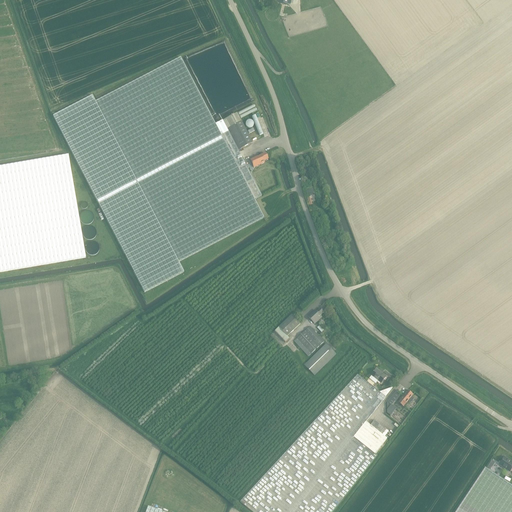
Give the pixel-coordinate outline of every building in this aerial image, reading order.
[(215,125),(180,57),(95,102),(92,95),(52,116),(144,292),(183,272),(178,262),(263,218),(254,200),(261,196),(238,150),(222,121),(215,125)] [(241,118),(257,110),(255,105),(238,112),(241,118)] [(237,113),(222,121),(238,150),(252,143),(237,113)] [(263,134),(256,115),(252,116),(259,135),(263,134)] [(253,168),(264,163),(263,161),(268,159),(265,153),(250,160),(253,168)] [(0,272),(86,258),(68,155),(0,166),(0,272)] [(312,188),(305,190),(307,198),(314,196),(312,188)] [(92,240),(95,236),(94,235),(97,232),(90,226),(89,228),(90,229),(87,232),(89,234),(88,236),(92,240)] [(308,318),(314,324),(322,317),(320,316),(323,312),(320,309),(317,312),(315,311),(308,318)] [(279,328),(275,331),(286,342),(289,339),(287,336),(300,324),(295,319),(297,318),(293,314),(292,315),(279,328)] [(311,354),(324,342),(310,327),(297,339),(294,342),(308,356),(311,354)] [(336,354),(326,344),(304,366),(314,376),(336,354)] [(386,377),(376,369),(371,376),(381,383),(386,377)] [(332,511),(377,456),(375,454),(354,437),(366,422),(386,397),(357,375),(240,502),(252,511),(332,511)] [(397,390),(388,402),(391,405),(394,401),(395,402),(400,396),(396,393),(397,391),(397,390)] [(408,391),(402,398),(401,398),(400,399),(401,400),(398,403),(403,407),(406,403),(406,404),(408,402),(410,404),(414,399),(411,397),(413,395),(408,391)] [(396,409),(391,405),(387,411),(387,413),(391,416),(396,409)] [(382,435),(386,430),(374,420),(370,425),(382,435)] [(370,425),(366,422),(354,437),(375,454),(387,439),(382,435),(370,425)] [(499,465),(510,472),(511,468),(511,462),(510,461),(510,462),(504,458),(499,465)] [(511,511),(511,485),(485,468),(456,511),(511,511)]
